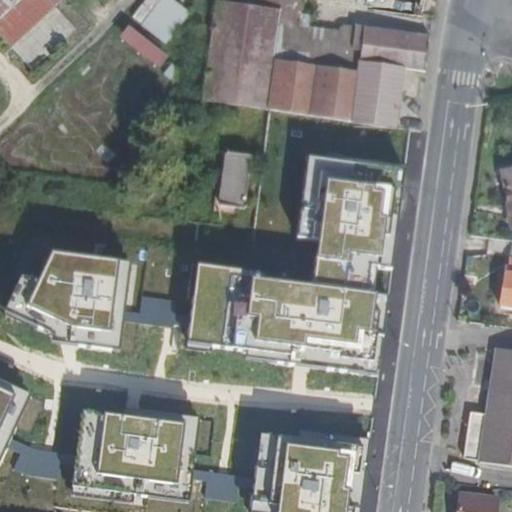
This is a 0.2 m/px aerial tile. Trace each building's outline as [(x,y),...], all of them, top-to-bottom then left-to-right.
[(51,7),(43,0),(0,0),(0,42),(7,49),(51,7)] [(162,48),(187,14),(166,0),(159,0),(137,29),(162,48)] [(300,5),(301,1),(294,0),(212,0),(199,102),(268,112),(393,129),(401,80),(402,69),(422,72),(428,38),(363,28),(360,44),(356,71),(343,69),(313,65),(308,27),(298,25),(300,5)] [(51,8),(8,49),(29,71),(74,30),(51,8)] [(347,43),(343,69),(356,71),(360,44),(347,43)] [(222,154),(215,213),(243,216),(250,157),(222,154)] [(404,169),(310,157),(299,239),(320,242),(314,282),(199,267),(189,345),(377,371),(404,169)] [(511,172),(501,174),(510,230),(511,229),(511,172)] [(511,258),(511,246),(502,245),(501,257),(511,258)] [(125,266),(53,256),(21,324),(50,344),(115,352),(125,266)] [(511,352),(498,350),(491,403),(482,464),(511,468),(511,352)] [(0,456),(26,400),(0,388),(0,456)] [(194,420),(83,408),(74,492),(185,504),(194,420)] [(354,511),(363,448),(262,434),(251,511),(354,511)] [(460,511),(496,511),(498,501),(463,496),(460,511)]
